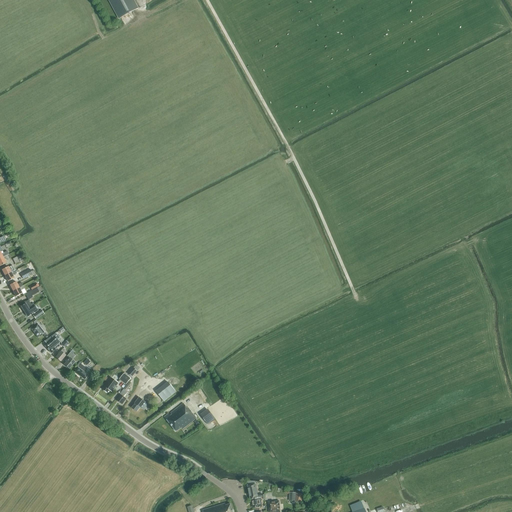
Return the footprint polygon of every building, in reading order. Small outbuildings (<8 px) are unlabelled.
[(110,0),(120,18),(138,9),(132,0),(110,0)] [(0,258),(9,254),(7,251),(3,253),(0,246),(0,258)] [(9,254),(0,258),(0,266),(6,263),(4,260),(6,259),(6,260),(10,258),(9,254)] [(12,266),(8,268),(8,267),(2,270),(5,276),(15,271),(16,270),(15,268),(14,269),(12,266)] [(15,271),(5,276),(8,282),(14,278),(13,276),(17,273),(15,271)] [(21,287),(23,286),(21,283),(17,285),(16,282),(10,285),(13,291),(21,287)] [(23,286),(21,287),(13,291),(16,297),(22,294),(20,290),(24,288),(23,286)] [(32,296),(41,291),(41,290),(42,290),(40,286),(39,287),(25,295),(27,298),(28,300),(33,297),(32,296)] [(24,312),(34,305),(33,303),(31,305),(28,300),(24,303),(25,304),(21,306),(24,312)] [(34,305),(24,312),(27,317),(38,311),(34,305)] [(33,316),(35,319),(44,313),(41,310),(33,316)] [(45,333),(43,331),(42,329),(40,327),(38,324),(31,330),(35,334),(38,338),(43,334),(44,336),(46,335),(45,333)] [(45,346),(51,353),(61,344),(57,340),(60,338),(56,333),(44,341),(47,344),(45,346)] [(62,353),(65,350),(63,349),(60,351),(55,358),(60,362),(65,355),(62,353)] [(69,369),(75,362),(71,360),(75,355),(73,354),(74,352),(72,350),(67,356),(69,358),(64,365),(69,369)] [(132,377),(140,368),(136,364),(128,373),(132,377)] [(88,375),(85,373),(86,370),(80,366),(74,372),(84,380),(88,375)] [(126,384),(131,378),(124,373),(119,379),(126,384)] [(112,392),(118,383),(111,378),(105,386),(105,387),(103,390),(107,393),(109,390),(112,392)] [(166,382),(156,394),(165,402),(175,389),(166,382)] [(122,404),(126,399),(124,397),(128,392),(124,389),(120,394),(121,395),(117,400),(122,404)] [(140,395),(145,400),(150,394),(144,389),(140,395)] [(139,403),(141,401),(139,399),(137,402),(132,408),(137,412),(141,406),(139,403)] [(187,408),(183,403),(172,412),(173,413),(170,415),(169,413),(164,417),(176,432),(182,427),(183,429),(197,418),(188,407),(187,408)] [(201,415),(207,424),(215,419),(208,410),(201,415)] [(255,481),(247,481),(248,485),(247,485),(250,500),(251,499),(258,498),(258,494),(255,484),(255,481)] [(258,498),(251,499),(252,504),(252,506),(253,507),(253,508),(262,506),(260,498),(258,498)] [(269,511),(278,511),(280,511),(279,501),(268,502),(269,511)] [(364,508),(363,505),(361,501),(350,505),(352,511),(366,511),(364,508)] [(226,505),(225,503),(202,510),(203,511),(233,511),(231,504),(226,505)]
